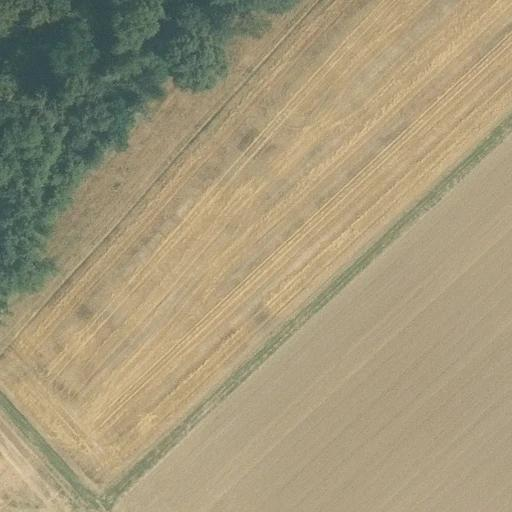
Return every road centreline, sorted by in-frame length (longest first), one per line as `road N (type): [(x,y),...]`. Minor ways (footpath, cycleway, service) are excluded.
road 1 (track): [(511,119),(99,506)]
road 2 (track): [(0,392),(99,506)]
